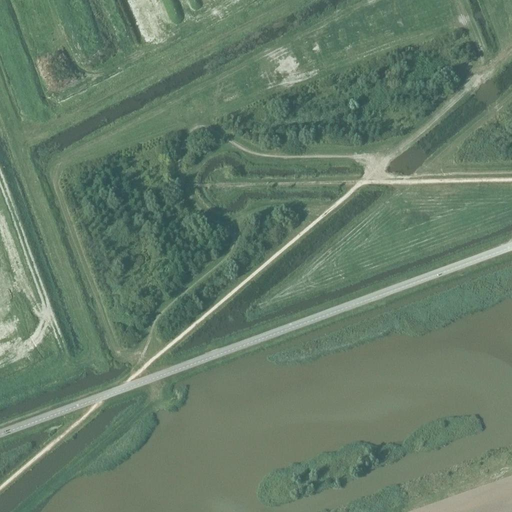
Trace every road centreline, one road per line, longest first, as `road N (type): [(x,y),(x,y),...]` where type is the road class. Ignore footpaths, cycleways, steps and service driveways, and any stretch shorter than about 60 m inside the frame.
road 1 (unknown): [(196,124),(180,152),(183,194),(203,221),(233,233),(234,246),(157,318),(146,353),(125,377),(0,424)]
road 2 (unknown): [(511,44),(478,72),(440,63),(390,97),(292,128),(222,115),(196,124)]
road 3 (unknown): [(511,171),(386,176),(370,155),(256,155),(196,124)]
road 4 (track): [(0,167),(62,348),(55,370),(0,390)]
